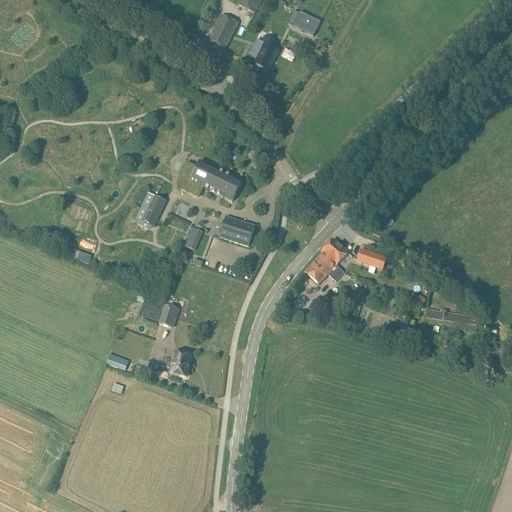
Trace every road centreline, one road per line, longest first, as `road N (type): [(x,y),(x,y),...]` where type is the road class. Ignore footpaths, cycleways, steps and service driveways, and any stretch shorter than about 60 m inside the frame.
road 1 (unclassified): [(333,227),(233,107),(77,0)]
road 2 (tertiary): [(232,511),(256,335),(282,286),(333,227)]
road 3 (tertiary): [(333,227),(511,46)]
road 4 (track): [(333,227),(422,266),(511,328)]
